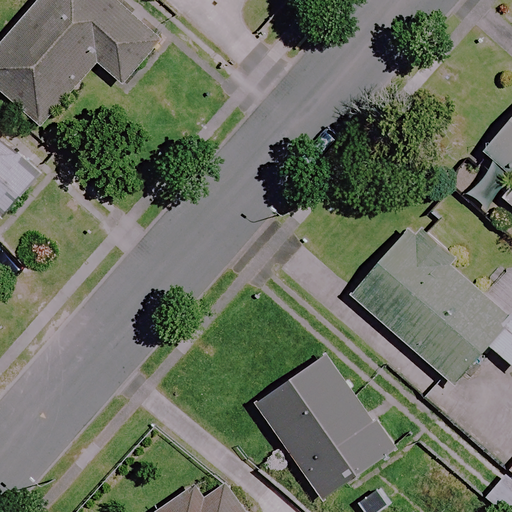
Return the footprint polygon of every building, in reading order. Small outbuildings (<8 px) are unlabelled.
[(164,38),(118,0),(41,0),(0,49),(0,90),(42,127),(96,63),(123,86),(164,38)] [(511,123),(484,155),(506,174),(491,191),(511,208),(511,123)] [(39,176),(0,141),(0,218),(1,220),(39,176)] [(511,316),(488,295),(414,229),(353,297),(453,387),(489,347),(511,367),(511,316)] [(393,450),(325,357),(256,408),(323,501),(393,450)] [(511,511),(511,464),(483,499),(498,511),(511,511)] [(248,511),(226,482),(199,502),(190,490),(161,511),(248,511)]
